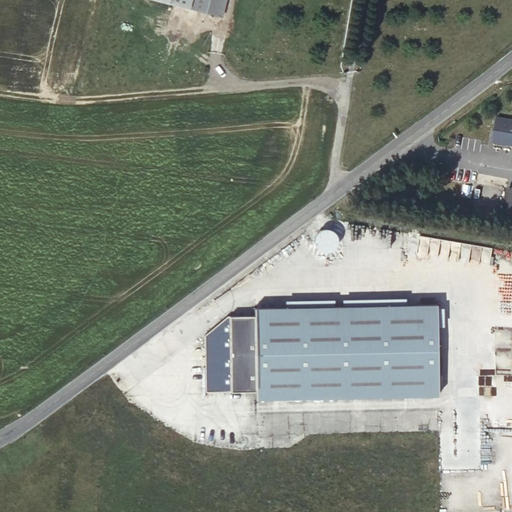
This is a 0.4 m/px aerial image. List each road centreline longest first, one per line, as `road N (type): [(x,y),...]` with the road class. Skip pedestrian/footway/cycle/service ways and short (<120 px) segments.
road 1 (tertiary): [(0,439),(511,64)]
road 2 (track): [(336,192),(347,80),(115,94),(0,87)]
